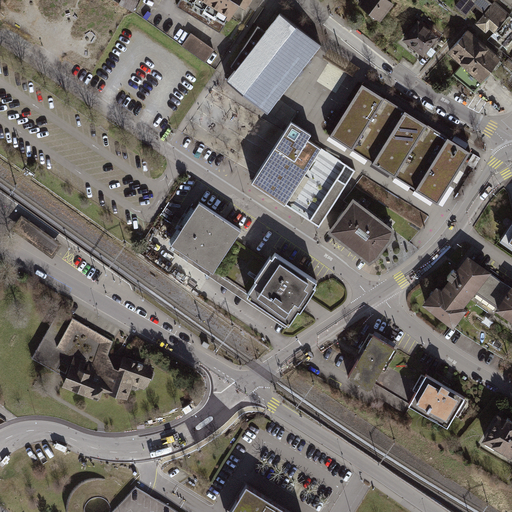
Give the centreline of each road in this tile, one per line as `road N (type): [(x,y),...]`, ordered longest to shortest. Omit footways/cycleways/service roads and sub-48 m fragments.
road 1 (residential): [(0,37),(376,297)]
road 2 (residential): [(6,248),(245,387)]
road 3 (residential): [(303,0),(414,87),(501,136)]
road 4 (tertiary): [(25,432),(99,448),(156,445),(245,387)]
road 5 (residential): [(245,387),(429,511)]
road 6 (tertiary): [(376,297),(434,257),(511,160)]
road 7 (residential): [(376,297),(511,389)]
road 8 (tertiary): [(245,387),(376,297)]
